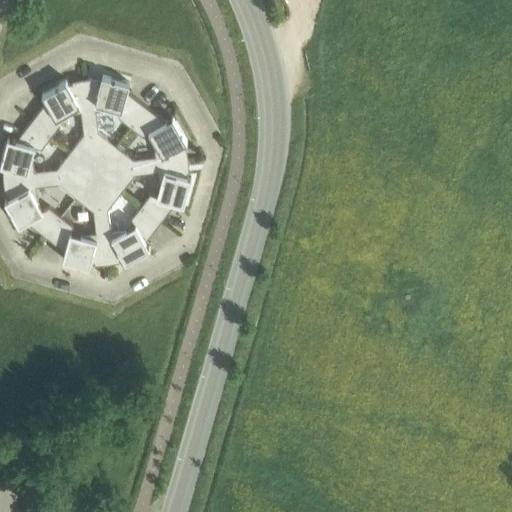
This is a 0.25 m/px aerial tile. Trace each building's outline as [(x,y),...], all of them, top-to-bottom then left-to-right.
[(85,78),(96,170),(116,144),(99,131),(96,105),(103,104),(121,109),(119,116),(131,125),(147,105),(127,90),(130,82),(102,75),(101,79),(86,81),(85,78)] [(96,170),(85,78),(84,78),(84,81),(69,83),(67,79),(42,93),(46,100),(31,120),(51,135),(61,123),(57,117),(73,108),(81,107),(84,133),(70,150),(96,170)] [(116,144),(96,170),(188,159),(188,158),(185,158),(184,143),(187,140),(173,116),(166,120),(147,105),(131,125),(143,135),(150,131),(159,147),(159,155),(133,158),(116,144)] [(4,181),(4,182),(96,170),(70,150),(57,167),(31,171),(30,163),(35,146),(42,148),(51,135),(31,120),(16,139),(8,137),(1,164),(5,165),(7,181),(4,181)] [(141,205),(161,220),(176,201),(184,203),(192,176),(188,175),(186,159),(188,159),(96,170),(122,190),(135,173),(161,169),(162,177),(157,195),(150,193),(141,205)] [(46,235),(61,215),(49,205),(43,209),(34,193),(33,186),(59,182),(76,196),(96,170),(4,182),(7,182),(9,198),(5,200),(19,224),(26,220),(46,235)] [(108,262),(96,170),(76,196),(94,209),(97,235),(89,236),(71,231),(73,224),(61,215),(46,235),(65,250),(63,258),(90,265),(91,261),(107,259),(107,262),(108,262)] [(122,190),(96,170),(108,262),(108,259),(124,257),(126,261),(150,247),(146,240),(161,220),(141,205),(131,217),(135,223),(119,232),(112,233),(108,207),(122,190)]
